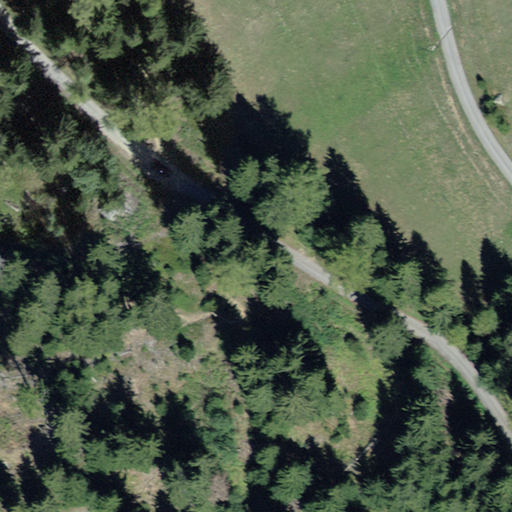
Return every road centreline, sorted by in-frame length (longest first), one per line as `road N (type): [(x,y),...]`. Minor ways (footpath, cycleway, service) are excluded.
road 1 (residential): [(0,26),(81,106),(290,273),(390,323),(468,382),(511,440)]
road 2 (residential): [(511,174),(449,62),(433,0)]
